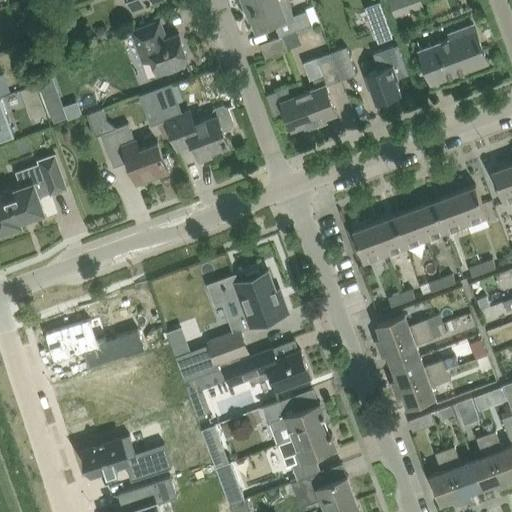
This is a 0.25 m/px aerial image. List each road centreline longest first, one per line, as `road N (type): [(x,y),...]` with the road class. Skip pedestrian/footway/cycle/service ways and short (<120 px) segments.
road 1 (residential): [(423,511),(301,181)]
road 2 (tertiary): [(0,295),(282,188)]
road 3 (tertiary): [(301,181),(511,102)]
road 4 (residential): [(0,307),(65,511)]
road 5 (residential): [(282,188),(218,0)]
